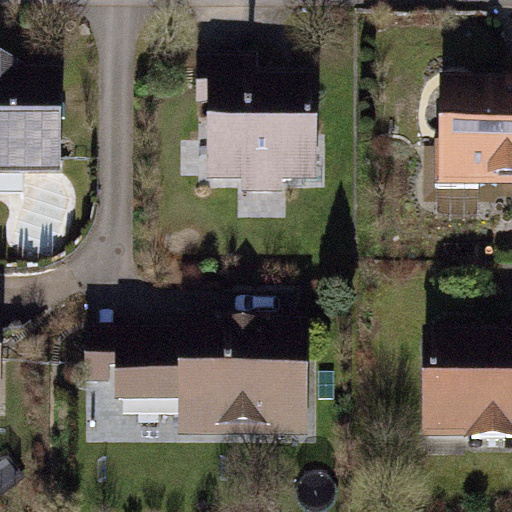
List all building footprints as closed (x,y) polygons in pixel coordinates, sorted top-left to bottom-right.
[(276,64),(220,65),(223,173),(330,170),(328,84),(276,85),(276,64)] [(0,167),(57,166),(54,77),(0,77),(0,167)] [(511,86),(454,87),(453,194),(511,194),(511,86)] [(322,329),(196,333),(199,433),(325,429),(322,329)] [(511,340),(444,340),(444,442),(511,441),(511,340)]
